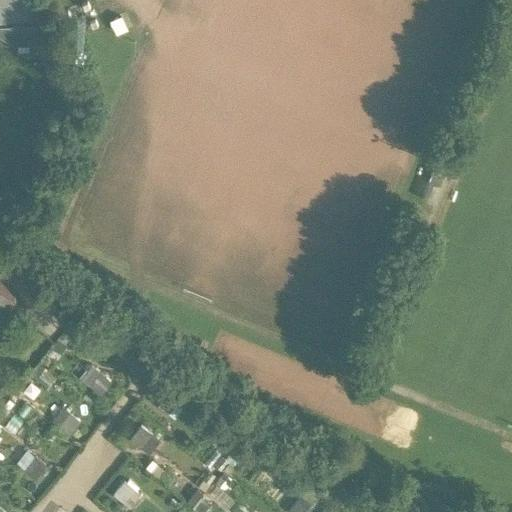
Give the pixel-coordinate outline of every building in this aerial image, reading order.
[(0,0),(0,36),(12,43),(17,45),(36,44),(52,43),(31,0),(0,0)] [(52,43),(36,44),(48,76),(63,66),(52,43)] [(63,66),(48,76),(63,88),(71,84),(63,66)] [(435,201),(442,171),(431,169),(423,199),(435,201)] [(0,312),(14,295),(0,283),(0,312)] [(91,364),(81,379),(100,393),(111,379),(91,364)] [(165,389),(155,402),(173,416),(183,403),(165,389)] [(60,407),(50,421),(70,435),(80,420),(60,407)] [(137,425),(127,438),(145,451),(155,437),(137,425)] [(26,449),(15,463),(34,477),(45,464),(26,449)] [(130,507),(142,494),(124,477),(112,490),(130,507)] [(302,485),(283,507),(289,511),(303,511),(316,496),(302,485)]
